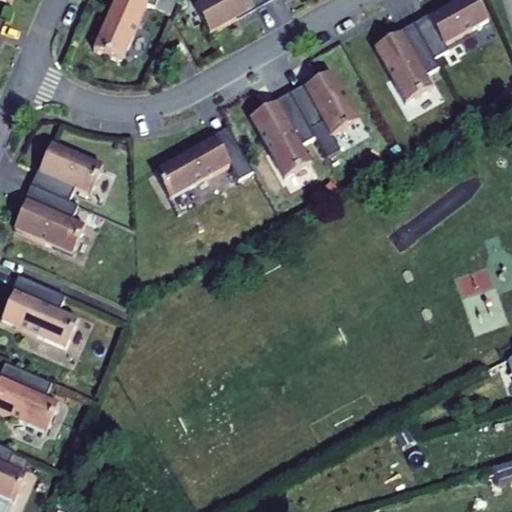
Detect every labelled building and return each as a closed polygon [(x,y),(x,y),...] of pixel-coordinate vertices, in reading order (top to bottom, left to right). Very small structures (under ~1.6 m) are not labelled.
[(116,0),(94,51),(122,64),(147,7),(154,10),(158,0),(116,0)] [(254,10),(267,2),(265,0),(210,0),(195,9),(210,36),(254,11),(254,10)] [(445,48),(488,24),(474,0),(466,0),(428,21),(429,23),(416,31),(434,63),(449,55),(445,48)] [(405,107),(432,92),(425,80),(439,72),(434,63),(416,31),(402,38),(401,37),(374,51),(405,107)] [(164,53),(168,62),(185,53),(180,44),(164,53)] [(323,126),(331,140),(358,125),(331,76),(304,91),(305,93),(291,100),(309,133),(323,126)] [(284,182),(310,167),(300,149),(314,141),(309,133),(291,100),(277,108),(276,106),(250,121),(284,182)] [(229,168),(238,184),(253,176),(230,135),(216,142),(215,141),(154,175),(169,201),(229,168)] [(34,190),(68,205),(74,191),(90,198),(103,170),(51,146),(39,175),(41,176),(34,190)] [(14,232),(71,257),(84,229),(71,223),(77,209),(68,205),(34,190),(28,205),(26,204),(14,232)] [(1,323),(65,351),(77,323),(59,314),(65,299),(22,280),(15,295),(13,294),(1,323)] [(0,414),(45,435),(58,407),(45,401),(51,386),(8,367),(1,382),(0,381),(0,414)] [(0,500),(13,506),(25,477),(6,469),(13,454),(0,448),(0,500)] [(511,465),(494,472),(499,487),(511,482),(511,465)]
